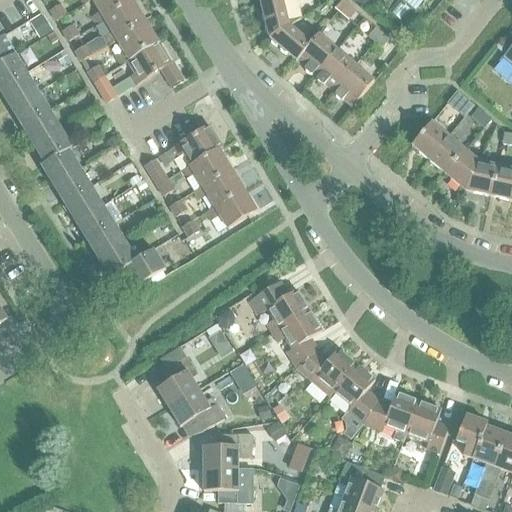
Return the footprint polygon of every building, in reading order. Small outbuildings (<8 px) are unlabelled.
[(97,27),(104,22),(133,4),(131,0),(93,0),(92,1),(92,2),(99,14),(92,19),(97,27)] [(268,37),(269,40),(289,27),(299,21),(294,0),(282,0),(280,0),(260,5),(263,17),(262,17),(262,19),(263,24),(265,26),(266,28),(265,28),(264,30),(266,36),(267,37),(268,37)] [(334,10),(341,16),(349,7),(342,1),(334,10)] [(109,47),(117,42),(116,42),(146,24),(133,4),(104,22),(112,34),(104,39),(109,47)] [(50,13),(56,23),(66,17),(60,6),(50,13)] [(349,7),(341,16),(348,22),(356,13),(349,7)] [(44,17),(30,25),(39,40),(53,32),(44,17)] [(122,67),(128,64),(127,63),(158,44),(146,24),(116,42),(117,42),(124,55),(117,59),(122,67)] [(62,33),(69,43),(79,37),(72,27),(62,33)] [(287,55),(296,63),(311,45),(310,45),(289,27),(269,40),(271,41),(270,42),(271,44),(275,48),(277,48),(278,47),(280,49),(279,50),(280,52),(284,55),(286,56),(287,55)] [(368,38),(375,44),(382,35),(375,29),(368,38)] [(382,35),(375,44),(382,50),(389,41),(382,35)] [(312,76),(315,78),(337,52),(318,36),(310,45),(311,45),(296,63),(305,70),(305,71),(305,73),(310,77),(312,77),(312,76)] [(0,65),(15,56),(4,37),(0,39),(0,65)] [(127,63),(128,64),(135,76),(127,81),(132,89),(161,71),(171,88),(183,81),(175,68),(172,70),(170,66),(171,65),(158,44),(127,63)] [(511,46),(503,57),(511,64),(511,46)] [(75,53),(81,64),(91,57),(85,47),(75,53)] [(324,86),(333,94),(355,67),(337,52),(315,78),(317,80),(317,81),(317,83),(322,86),(324,87),(324,86)] [(0,65),(0,90),(27,75),(15,56),(0,65)] [(355,67),(333,94),(335,96),(336,98),(340,102),(342,102),(352,109),(374,83),(355,67)] [(87,74),(94,84),(104,78),(98,68),(87,74)] [(0,90),(0,93),(10,110),(38,93),(27,75),(0,90)] [(104,78),(94,84),(106,105),(116,98),(104,78)] [(10,110),(22,129),(49,112),(38,93),(10,110)] [(452,100),(460,107),(466,100),(457,93),(452,100)] [(471,118),(477,124),(484,116),(478,110),(471,118)] [(22,129),(33,147),(61,131),(49,112),(22,129)] [(484,116),(477,124),(484,130),(491,121),(484,116)] [(411,148),(428,162),(448,138),(431,124),(411,148)] [(183,155),(191,167),(219,151),(222,149),(210,128),(171,152),(176,160),(183,155)] [(33,147),(44,166),(69,152),(73,150),(61,131),(33,147)] [(502,145),(510,147),(511,136),(511,135),(504,135),(502,145)] [(428,162),(445,176),(465,152),(448,138),(428,162)] [(194,176),(201,188),(202,189),(231,171),(219,151),(191,167),(181,173),(186,181),(194,176)] [(41,168),(52,187),(80,170),(69,152),(44,166),(41,168)] [(445,176),(465,192),(479,164),(465,152),(445,176)] [(145,168),(157,188),(167,182),(155,161),(145,168)] [(465,192),(490,198),(497,168),(479,164),(465,192)] [(490,198),(511,203),(511,198),(511,171),(497,168),(490,198)] [(52,187),(64,205),(91,188),(80,170),(52,187)] [(206,196),(214,209),(244,191),(231,171),(202,189),(201,188),(194,193),(199,201),(206,196)] [(167,182),(157,188),(163,198),(174,192),(167,182)] [(64,205),(75,224),(103,207),(91,188),(64,205)] [(244,191),(214,209),(206,213),(211,221),(219,217),(227,230),(229,229),(233,235),(246,226),(242,220),(256,212),(244,191)] [(170,209),(176,219),(186,213),(180,202),(170,209)] [(75,224),(86,243),(114,226),(103,207),(75,224)] [(182,229),(188,239),(199,233),(192,223),(182,229)] [(86,243),(98,261),(126,244),(114,226),(86,243)] [(109,280),(126,269),(136,262),(126,244),(98,261),(109,280)] [(136,262),(126,269),(138,288),(165,272),(153,251),(136,262)] [(267,326),(272,335),(279,331),(309,312),(297,292),(288,297),(280,284),(249,303),(258,317),(268,312),(274,322),(267,326)] [(224,318),(233,336),(246,330),(237,311),(224,318)] [(286,354),(297,371),(318,352),(310,340),(322,333),(309,312),(279,331),(272,335),(277,344),(285,339),(292,351),(286,354)] [(157,391),(169,410),(198,392),(191,381),(198,377),(187,359),(186,359),(180,348),(158,362),(164,372),(163,373),(169,384),(157,391)] [(333,393),(334,394),(356,367),(338,352),(329,362),(318,352),(297,371),(329,398),(333,393)] [(227,395),(256,382),(249,366),(219,379),(227,395)] [(348,414),(363,427),(378,402),(366,393),(375,382),(356,367),(334,394),(352,409),(348,414)] [(198,392),(169,410),(181,429),(193,422),(201,435),(225,421),(212,399),(205,403),(198,392)] [(378,402),(363,427),(381,434),(384,428),(395,432),(392,441),(402,445),(405,436),(406,436),(418,403),(396,395),(391,407),(378,402)] [(418,403),(406,436),(428,445),(426,451),(439,456),(449,429),(436,424),(441,412),(418,403)] [(463,457),(473,461),(485,428),(486,429),(487,425),(466,417),(456,443),(466,447),(463,457)] [(474,497),(481,499),(505,436),(486,429),(485,428),(473,461),(486,466),(474,497)] [(500,471),(511,475),(511,438),(505,436),(481,499),(489,502),(500,471)] [(203,449),(203,471),(238,471),(238,458),(252,458),(252,437),(217,437),(218,449),(203,449)] [(338,457),(362,458),(363,442),(339,441),(338,457)] [(289,470),(302,475),(311,452),(298,447),(289,470)] [(348,489),(343,501),(372,511),(375,511),(383,492),(371,488),(376,475),(346,464),(338,485),(348,489)] [(238,471),(203,471),(203,494),(218,494),(218,506),(246,505),(253,505),(253,471),(238,471)] [(441,473),(433,493),(445,497),(452,477),(441,473)] [(449,498),(457,502),(461,490),(453,486),(449,498)] [(328,511),(372,511),(343,501),(338,511),(335,511),(329,510),(328,511)]
